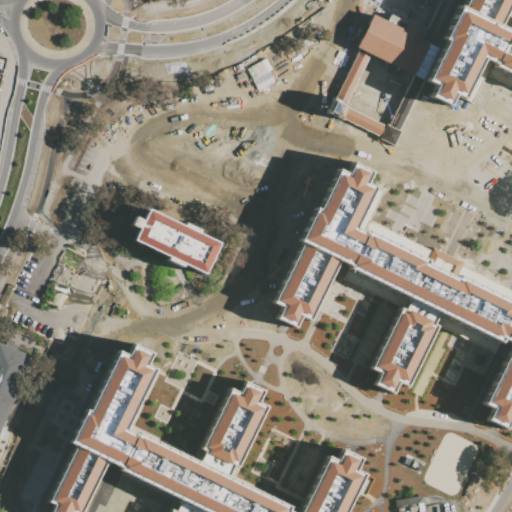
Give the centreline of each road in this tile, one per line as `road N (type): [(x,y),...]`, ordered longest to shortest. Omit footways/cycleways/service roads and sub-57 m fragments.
road 1 (tertiary): [(148,50),(223,39),(283,0)]
road 2 (tertiary): [(227,6),(149,22),(98,15)]
